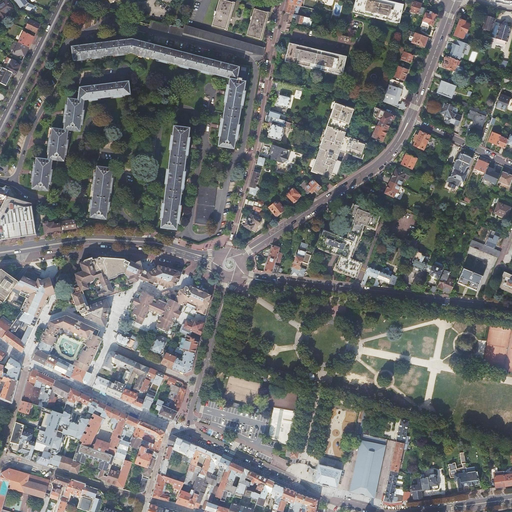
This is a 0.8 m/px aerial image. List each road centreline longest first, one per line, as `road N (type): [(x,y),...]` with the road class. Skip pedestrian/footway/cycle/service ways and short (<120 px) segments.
road 1 (residential): [(12,181),(56,202),(86,153),(111,152),(121,164),(123,217),(146,222),(162,117),(170,108),(190,110),(201,148)]
road 2 (residential): [(238,154),(252,71),(246,57),(112,23),(65,40),(57,76)]
road 3 (tertiary): [(227,275),(190,427),(334,502)]
road 4 (secondary): [(511,310),(285,283)]
road 5 (secondary): [(222,256),(93,236),(0,248)]
road 6 (secondary): [(0,254),(101,241),(156,245),(219,268)]
road 7 (tertiary): [(409,120),(378,164),(263,241)]
road 8 (residential): [(201,148),(191,227),(212,231),(229,159),(238,154)]
road 9 (residential): [(285,0),(252,158)]
road 10 (residential): [(146,498),(0,460)]
road 11 (secondary): [(0,124),(64,0)]
road 12 (track): [(322,367),(295,345),(307,318),(341,318),(358,338),(356,349)]
road 13 (tertiary): [(455,0),(409,120)]
